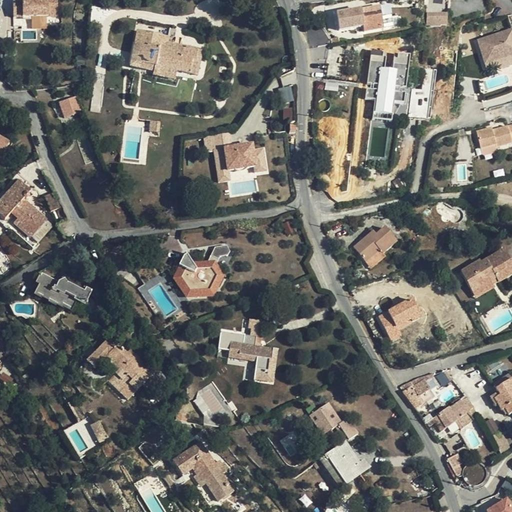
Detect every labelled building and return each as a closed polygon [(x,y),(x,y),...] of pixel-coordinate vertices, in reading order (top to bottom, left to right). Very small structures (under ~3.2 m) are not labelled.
[(37,0),(38,0),(18,1),(19,18),(63,17),(62,0),(37,0)] [(389,5),(379,7),(382,20),(391,19),(389,5)] [(382,20),(379,7),(361,10),(364,27),(365,32),(383,29),(382,20)] [(364,27),(361,10),(337,14),(340,31),(364,27)] [(445,15),(425,18),(427,30),(447,27),(445,15)] [(511,30),(478,41),(485,65),(511,57),(511,30)] [(138,32),(135,44),(140,45),(139,54),(134,52),(131,67),(136,68),(137,63),(155,67),(154,72),(153,76),(175,81),(177,72),(189,74),(192,59),(196,60),(198,51),(173,45),(174,43),(167,42),(168,38),(143,33),(138,32)] [(203,52),(198,51),(196,60),(192,59),(189,74),(198,76),(203,52)] [(392,71),(385,70),(387,53),(371,51),(367,85),(378,86),(377,91),(366,89),(365,100),(375,101),(373,114),(392,116),(394,104),(403,105),(405,94),(394,93),(394,89),(406,90),(410,56),(394,54),(392,71)] [(136,68),(154,72),(155,67),(137,63),(136,68)] [(424,82),(433,83),(434,69),(425,68),(424,82)] [(67,118),(74,115),(73,113),(81,110),(77,97),(68,100),(61,103),(67,118)] [(421,111),(410,110),(410,119),(420,119),(421,111)] [(160,122),(151,121),(150,133),(159,134),(160,122)] [(508,127),(497,130),(498,132),(493,133),(492,131),(491,128),(476,132),(481,150),(495,146),(496,148),(511,144),(511,143),(511,141),(511,125),(508,127)] [(0,157),(1,158),(2,156),(9,143),(0,138),(0,157)] [(496,148),(495,146),(481,150),(483,155),(485,157),(495,154),(496,151),(496,148)] [(245,148),(223,152),(226,174),(254,170),(252,154),(246,155),(245,148)] [(110,181),(105,172),(93,178),(99,188),(110,181)] [(24,206),(20,203),(23,200),(30,192),(19,181),(11,190),(0,202),(0,217),(4,221),(2,224),(8,229),(15,223),(31,237),(39,229),(45,220),(26,204),(24,206)] [(382,255),(383,254),(397,243),(385,228),(376,236),(373,232),(370,229),(365,234),(368,237),(354,248),(366,263),(379,251),(382,255)] [(194,267),(187,255),(183,257),(179,267),(183,269),(178,279),(175,281),(182,292),(184,290),(189,296),(192,296),(195,295),(209,294),(213,287),(218,289),(222,280),(215,269),(220,258),(228,256),(230,252),(227,246),(215,248),(207,266),(194,267)] [(379,251),(366,263),(371,269),(385,257),(383,254),(382,255),(379,251)] [(482,267),(480,265),(461,275),(473,295),(492,285),(491,284),(496,281),(499,286),(511,278),(511,266),(505,254),(482,267)] [(42,285),(38,293),(37,295),(61,307),(62,305),(70,308),(74,299),(86,304),(92,291),(86,288),(84,292),(66,283),(64,279),(58,283),(41,274),(37,283),(42,285)] [(375,326),(378,330),(380,333),(389,328),(384,320),(382,322),(379,317),(373,320),(376,325),(375,325),(375,326)] [(250,337),(245,336),(244,340),(244,345),(230,343),(229,354),(252,358),(252,363),(256,363),(254,378),(265,379),(266,370),(273,371),(274,360),(271,359),(272,355),(274,355),(277,353),(278,350),(260,347),(255,347),(256,338),(261,338),(264,322),(250,320),(249,329),(251,330),(250,337)] [(135,364),(139,360),(130,350),(126,354),(117,345),(115,348),(107,340),(99,348),(99,349),(86,362),(94,370),(105,359),(108,356),(127,375),(122,381),(115,375),(108,382),(128,401),(137,391),(129,384),(142,371),(135,364)] [(252,358),(229,354),(228,359),(252,363),(252,358)] [(108,356),(105,359),(118,371),(115,375),(122,381),(127,375),(108,356)] [(154,374),(139,360),(135,364),(142,371),(129,384),(137,391),(154,374)] [(511,375),(494,387),(496,390),(511,379),(511,375)] [(511,379),(496,390),(498,394),(500,397),(494,400),(497,405),(502,412),(504,410),(508,417),(511,414),(511,379)] [(412,386),(402,394),(415,410),(424,405),(419,397),(430,390),(424,382),(414,388),(412,386)] [(61,388),(65,394),(71,391),(67,384),(61,388)] [(495,407),(497,405),(494,400),(500,397),(498,394),(491,399),(495,407)] [(470,411),(462,400),(453,406),(451,404),(448,406),(449,408),(438,416),(446,429),(470,411)] [(309,417),(316,426),(325,420),(332,431),(336,428),(338,426),(348,442),(358,435),(347,419),(341,424),(328,404),(309,417)] [(325,420),(316,426),(323,437),(332,431),(325,420)] [(110,439),(100,421),(92,425),(99,439),(102,437),(105,442),(110,439)] [(345,443),(345,444),(348,442),(338,426),(336,428),(345,443)] [(280,440),(290,456),(304,448),(294,431),(280,440)] [(503,433),(496,437),(503,450),(511,446),(503,433)] [(182,476),(192,470),(195,468),(200,476),(203,474),(208,483),(206,484),(206,485),(219,503),(234,493),(222,475),(224,474),(221,469),(223,467),(221,464),(219,461),(215,464),(201,443),(173,463),(182,476)] [(345,444),(345,443),(344,443),(320,460),(340,490),(342,489),(345,492),(349,490),(346,486),(368,471),(363,464),(360,467),(358,464),(345,444)] [(453,473),(463,470),(457,454),(447,458),(453,473)] [(363,460),(358,464),(360,467),(363,464),(368,471),(371,469),(363,460)] [(224,463),(221,464),(223,467),(221,469),(224,474),(229,470),(224,463)] [(201,489),(206,485),(206,484),(208,483),(203,474),(200,476),(195,468),(192,470),(196,477),(194,478),(201,489)] [(480,468),(465,473),(469,485),(484,480),(480,468)] [(486,511),(511,511),(511,504),(507,496),(485,509),(486,511)]
